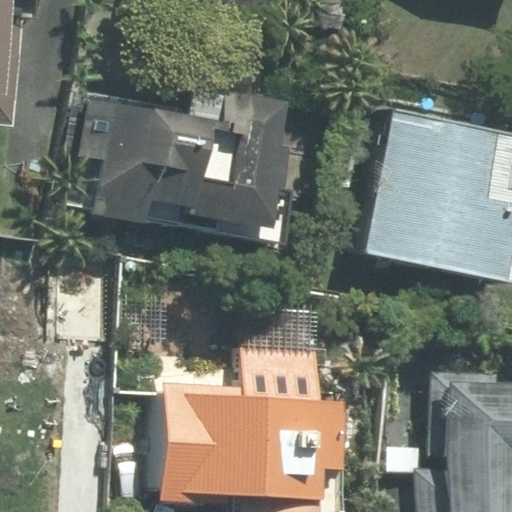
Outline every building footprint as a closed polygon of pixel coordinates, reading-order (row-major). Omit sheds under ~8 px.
[(0,0),(0,123),(4,124),(16,0),(0,0)] [(345,0),(297,0),(293,21),(340,30),(345,0)] [(123,218),(265,244),(274,191),(265,188),(272,147),(259,145),(267,99),(204,88),(198,119),(91,101),(71,213),(123,223),(123,218)] [(497,138),(377,111),(344,254),(481,285),(503,189),(486,185),(497,138)] [(297,394),(300,346),(229,341),(227,381),(144,375),(137,494),(201,498),(201,487),(224,489),(221,511),(297,511),(297,510),(319,511),(325,395),(297,394)] [(511,511),(511,379),(478,379),(478,368),(415,366),(413,450),(395,450),(392,511),(511,511)]
